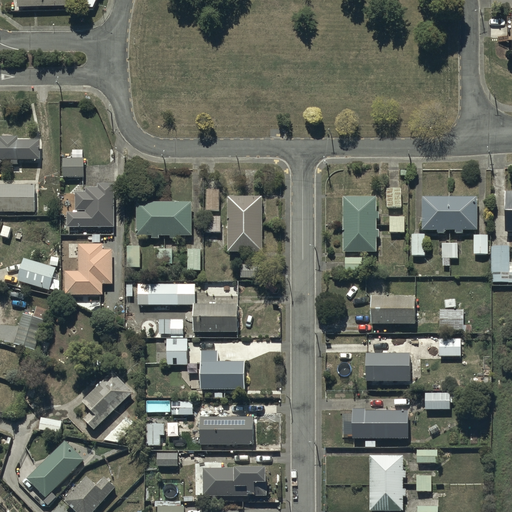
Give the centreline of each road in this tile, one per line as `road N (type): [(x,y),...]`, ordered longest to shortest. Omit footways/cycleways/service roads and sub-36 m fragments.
road 1 (residential): [(303,511),(302,149)]
road 2 (residential): [(302,149),(150,145),(126,123),(114,77)]
road 3 (residential): [(302,149),(478,140)]
road 4 (residential): [(466,0),(478,140)]
